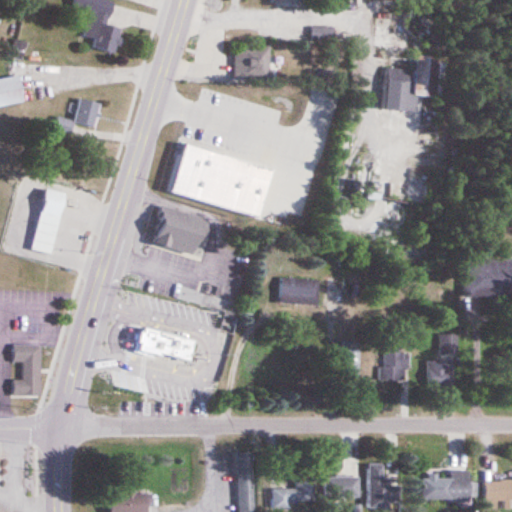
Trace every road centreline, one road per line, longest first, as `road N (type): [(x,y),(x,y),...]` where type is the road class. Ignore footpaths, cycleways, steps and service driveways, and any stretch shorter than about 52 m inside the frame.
road 1 (secondary): [(58,511),(66,405),(185,0)]
road 2 (residential): [(511,425),(63,430)]
